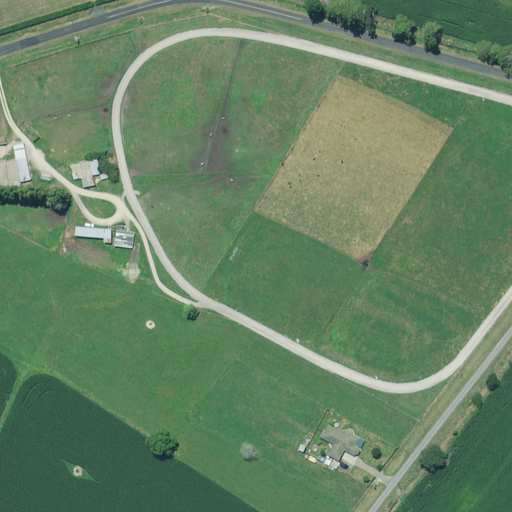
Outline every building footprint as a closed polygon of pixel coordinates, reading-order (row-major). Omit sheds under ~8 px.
[(0,145),(8,144),(7,137),(0,138),(0,145)] [(33,180),(25,145),(15,147),(22,182),(33,180)] [(102,174),(99,159),(91,161),(88,161),(72,165),(75,180),(83,178),(85,188),(96,186),(94,176),(102,174)] [(114,230),(78,227),(77,236),(106,238),(106,243),(113,243),(114,230)] [(136,233),(118,231),(116,246),(134,249),(136,233)] [(356,432),(350,429),(342,431),(331,425),(327,432),(324,430),(320,437),(335,445),(329,456),(341,461),(346,451),(358,457),(363,449),(367,441),(354,435),(356,432)]
